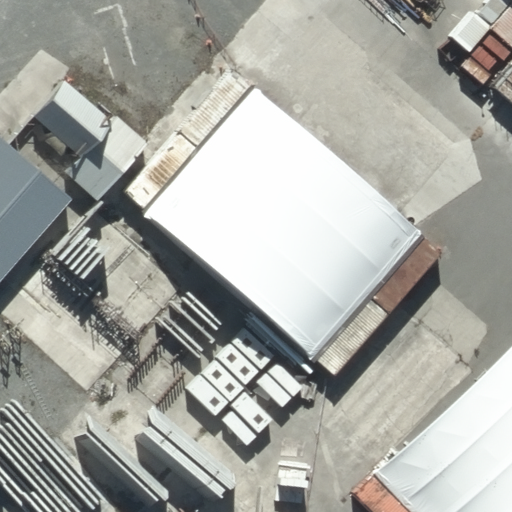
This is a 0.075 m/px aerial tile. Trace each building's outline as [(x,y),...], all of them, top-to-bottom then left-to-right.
[(238,47),(268,7),(259,0),(217,0),(169,57),(204,84),(214,71),(234,87),(255,60),(238,47)] [(159,133),(196,93),(162,62),(125,101),(159,133)] [(58,165),(91,194),(142,137),(111,110),(105,116),(56,73),(23,110),(70,152),(58,165)] [(184,186),(216,149),(178,117),(146,154),(184,186)] [(0,269),(64,196),(0,138),(0,269)] [(245,249),(295,188),(262,161),(212,222),(245,249)] [(288,267),(329,217),(302,194),(260,244),(288,267)] [(316,304),(368,244),(337,217),(285,277),(316,304)] [(511,511),(511,321),(345,484),(371,511),(511,511)]
